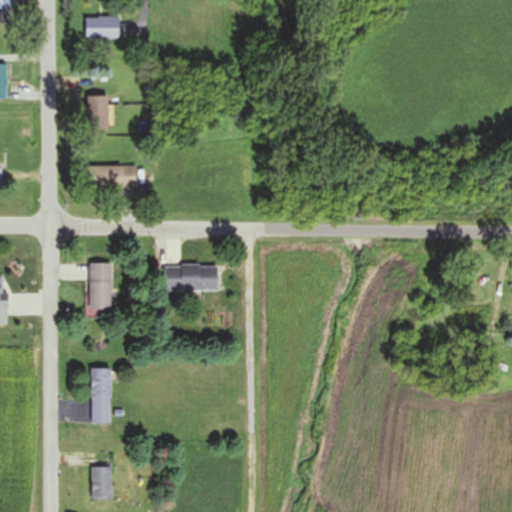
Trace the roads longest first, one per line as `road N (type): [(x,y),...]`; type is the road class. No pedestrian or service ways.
road 1 (residential): [(52,511),(49,0)]
road 2 (residential): [(511,234),(50,225)]
